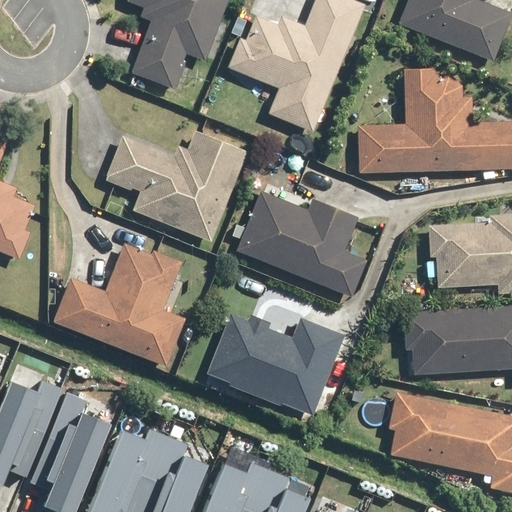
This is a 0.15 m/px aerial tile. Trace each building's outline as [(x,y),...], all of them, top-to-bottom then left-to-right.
[(230,0),(128,0),(146,7),(143,15),(153,19),(132,76),(175,93),(190,53),(207,60),(230,0)] [(241,39),(229,68),(280,88),(270,114),(314,131),(365,3),(356,0),(314,0),(305,23),(281,13),(276,26),(258,19),(248,42),(241,39)] [(409,0),(400,24),(495,59),(511,12),(477,0),(409,0)] [(435,67),(406,67),(405,125),(360,125),(360,169),(511,170),(511,120),(475,120),(475,96),(463,96),(464,84),(453,74),(435,75),(435,67)] [(250,151),(196,128),(188,148),(182,145),(177,158),(122,134),(103,179),(138,194),(131,209),(211,243),(250,151)] [(0,134),(0,249),(22,259),(32,233),(25,230),(35,203),(15,195),(18,187),(0,179),(0,162),(10,138),(0,134)] [(263,192),(240,251),(356,296),(370,258),(346,249),(359,216),(317,200),(313,211),(263,192)] [(491,222),(429,224),(429,256),(439,256),(439,286),(502,285),(502,292),(511,291),(511,213),(491,214),(491,222)] [(69,274),(52,321),(169,366),(188,319),(167,311),(185,262),(126,239),(106,289),(69,274)] [(511,307),(403,312),(405,351),(413,350),(414,374),(511,369),(511,307)] [(231,315),(209,371),(232,380),(230,385),(283,406),(285,402),(315,414),(346,336),(301,318),(293,340),(231,315)] [(8,459),(27,467),(60,383),(41,375),(37,385),(13,376),(0,408),(0,478),(0,479),(8,459)] [(511,413),(397,391),(390,428),(398,430),(393,455),(493,475),(490,488),(511,492),(511,413)] [(41,503),(63,511),(65,511),(102,419),(78,410),(82,400),(63,392),(30,476),(49,483),(41,503)] [(115,511),(116,508),(125,511),(136,511),(169,432),(150,424),(146,434),(122,425),(87,511),(115,511)] [(186,511),(208,459),(184,449),(188,440),(169,432),(136,511),(186,511)] [(248,511),(268,465),(248,457),(245,467),(221,458),(199,511),(248,511)] [(298,511),(307,491),(283,482),(287,472),(268,465),(248,511),(298,511)]
